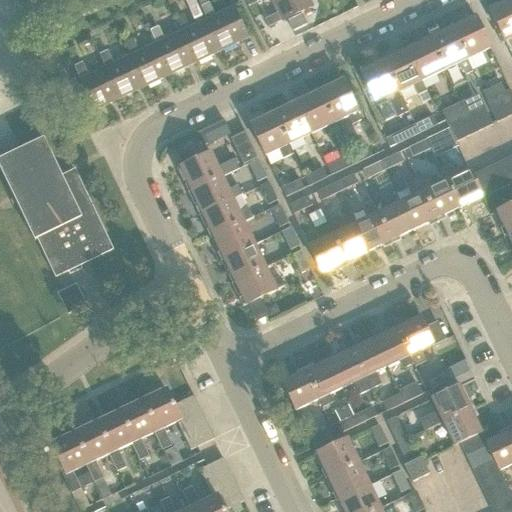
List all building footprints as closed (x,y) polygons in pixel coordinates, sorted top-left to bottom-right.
[(271,0),(278,13),(265,20),(269,29),(287,20),(301,13),(313,8),(308,0),(271,0)] [(511,0),(505,0),(488,8),(509,51),(511,49),(511,0)] [(208,21),(207,21),(221,51),(247,39),(233,9),(217,17),(210,4),(202,8),(208,21)] [(301,13),(287,20),(293,32),(307,25),(301,13)] [(474,15),(451,26),(467,60),(490,49),(474,15)] [(177,20),(183,33),(182,33),(196,63),(221,51),(207,21),(191,29),(185,16),(177,20)] [(472,72),(467,60),(451,26),(428,37),(444,71),(457,65),(461,71),(466,75),(472,72)] [(158,44),(157,45),(171,75),(196,63),(182,33),(166,41),(160,28),(152,32),(158,44)] [(101,37),(94,41),(98,49),(105,46),(101,37)] [(444,71),(428,37),(405,48),(421,82),(444,71)] [(171,75),(157,45),(141,52),(135,40),(126,44),(132,56),(131,56),(146,87),(171,75)] [(421,82),(405,48),(382,59),(399,93),(412,86),(417,97),(426,92),(421,82)] [(106,69),(120,99),(146,87),(131,56),(115,64),(109,52),(100,56),(106,69)] [(382,59),(359,70),(375,104),(389,98),(398,118),(408,113),(399,93),(382,59)] [(120,99),(106,69),(90,77),(84,64),(74,68),(95,111),(120,99)] [(334,124),(348,117),(351,125),(361,121),(357,113),(341,79),(318,90),(334,124)] [(487,101),(497,96),(506,92),(501,83),(482,92),(487,101)] [(318,90),(295,101),(311,135),(334,124),(318,90)] [(497,96),(508,117),(511,114),(511,93),(510,90),(506,92),(497,96)] [(478,94),(459,103),(464,113),(471,109),(483,104),(478,94)] [(487,101),(485,102),(495,123),(508,117),(497,96),(487,101)] [(272,112),(289,146),(311,135),(295,101),(272,112)] [(446,121),(458,116),(464,113),(459,103),(441,111),(446,120),(446,121)] [(471,109),(481,130),(493,124),(483,104),(471,109)] [(471,109),(464,113),(458,116),(468,136),(481,130),(471,109)] [(293,155),(289,146),(272,112),(249,123),(265,157),(269,165),(282,158),(283,160),(293,155)] [(433,116),(414,125),(419,135),(438,125),(433,116)] [(447,130),(451,139),(453,143),(468,136),(458,116),(446,121),(446,120),(443,121),(447,129),(447,130)] [(410,126),(392,136),(397,145),(415,136),(410,126)] [(451,139),(447,130),(447,129),(431,137),(436,146),(451,139)] [(258,158),(245,132),(231,138),(244,165),(258,158)] [(426,139),(409,148),(414,157),(431,148),(426,139)] [(0,160),(0,167),(35,240),(37,239),(55,278),(112,251),(74,171),(61,177),(43,140),(20,151),(0,160)] [(15,140),(0,147),(0,160),(20,151),(16,143),(15,140)] [(368,147),(350,156),(354,165),(373,156),(368,147)] [(381,161),(385,171),(403,162),(398,153),(381,161)] [(188,194),(222,177),(239,169),(234,159),(217,167),(211,154),(177,170),(188,194)] [(345,157),(327,167),(331,176),(350,167),(345,157)] [(506,187),(511,183),(511,170),(507,159),(495,165),(506,187)] [(264,178),(256,161),(248,165),(256,181),(264,178)] [(363,170),(368,179),(385,171),(381,161),(363,170)] [(439,169),(446,181),(459,209),(482,198),(472,176),(469,170),(456,176),(450,163),(439,169)] [(494,192),(506,187),(495,165),(484,170),(494,192)] [(309,187),(327,178),(323,169),(304,177),(309,187)] [(482,198),(494,192),(484,170),(472,176),(482,198)] [(335,184),(339,192),(358,184),(354,175),(335,184)] [(423,176),(417,179),(436,220),(459,209),(446,181),(430,189),(423,176)] [(199,216),(233,200),(222,177),(188,194),(199,216)] [(412,198),(400,203),(413,231),(436,220),(417,179),(406,185),(412,198)] [(301,181),(282,189),(286,197),(304,189),(301,181)] [(274,201),(267,184),(258,187),(266,205),(274,201)] [(339,192),(335,184),(318,192),(324,204),(328,206),(343,199),(339,192)] [(308,196),(290,205),(294,214),(312,205),(308,196)] [(210,239),(243,223),(253,219),(248,208),(238,212),(233,200),(199,216),(210,239)] [(367,219),(355,225),(365,246),(368,253),(390,242),(377,214),(372,203),(362,208),(367,219)] [(390,242),(413,231),(400,203),(377,214),(390,242)] [(511,205),(496,213),(506,233),(511,230),(511,205)] [(277,227),(285,223),(277,206),(268,210),(277,227)] [(337,218),(326,223),(345,263),(368,253),(355,225),(343,230),(337,218)] [(220,262),(254,246),(243,223),(210,239),(220,262)] [(321,241),(308,247),(322,275),(345,263),(326,223),(315,228),(321,241)] [(288,251),(297,247),(288,229),(280,233),(288,251)] [(220,262),(231,285),(265,268),(254,246),(220,262)] [(299,274),(308,270),(299,253),(291,257),(299,274)] [(231,285),(242,308),(285,288),(280,277),(271,281),(265,268),(231,285)] [(82,307),(73,287),(56,295),(66,315),(82,307)] [(270,305),(263,308),(268,318),(279,313),(276,307),(270,305)] [(409,323),(396,329),(409,357),(413,365),(414,368),(426,363),(421,352),(433,346),(420,318),(409,323)] [(409,357),(396,329),(374,340),(387,368),(399,362),(402,370),(413,365),(409,357)] [(387,368),(374,340),(351,351),(370,390),(382,385),(376,373),(387,368)] [(351,351),(328,362),(342,390),(354,384),(359,395),(370,390),(351,351)] [(319,401),(342,390),(328,362),(306,373),(319,401)] [(296,412),(319,401),(306,373),(282,384),(296,412)] [(429,391),(447,382),(442,374),(425,383),(429,391)] [(398,392),(400,395),(404,403),(419,396),(414,384),(398,392)] [(425,432),(442,424),(470,410),(459,387),(431,401),(436,413),(419,421),(425,432)] [(174,419),(169,408),(173,406),(166,390),(142,402),(157,433),(154,435),(162,451),(171,446),(164,430),(177,424),(174,419)] [(400,395),(380,404),(384,413),(404,403),(400,395)] [(174,419),(198,408),(193,397),(173,406),(169,408),(174,419)] [(141,441),(154,435),(157,433),(142,402),(119,413),(134,444),(132,445),(140,461),(148,456),(141,441)] [(339,425),(336,426),(340,436),(360,427),(356,417),(353,418),(348,407),(334,414),(339,425)] [(198,408),(174,419),(177,424),(180,430),(203,418),(198,408)] [(360,427),(377,419),(372,409),(356,417),(360,427)] [(481,434),(470,410),(442,424),(453,447),(481,434)] [(118,451),(132,445),(134,444),(119,413),(95,424),(110,455),(109,456),(117,472),(126,467),(118,451)] [(185,441),(209,429),(203,418),(180,430),(185,441)] [(385,423),(394,441),(403,437),(394,418),(385,423)] [(111,496),(103,478),(95,462),(109,456),(110,455),(95,424),(72,435),(87,466),(86,467),(93,482),(101,500),(111,496)] [(376,448),(386,444),(378,426),(368,430),(376,448)] [(209,429),(185,441),(190,452),(214,440),(209,429)] [(311,448),(328,439),(324,431),(307,439),(311,448)] [(499,472),(499,471),(511,464),(511,438),(509,433),(486,444),(487,446),(493,459),(499,472)] [(459,444),(465,457),(487,446),(486,444),(481,434),(453,447),(459,444)] [(86,467),(87,466),(72,435),(51,445),(64,473),(62,474),(71,493),(79,511),(88,507),(80,489),(73,473),(86,467)] [(411,454),(403,437),(394,441),(402,458),(411,454)] [(313,456),(324,480),(359,463),(348,440),(313,456)] [(487,446),(465,457),(471,469),(493,459),(487,446)] [(388,471),(397,466),(388,448),(379,452),(388,471)] [(404,466),(412,483),(429,475),(421,458),(404,466)] [(228,470),(223,459),(198,471),(203,482),(228,470)] [(471,469),(477,482),(499,472),(493,459),(471,469)] [(370,486),(359,463),(324,480),(335,502),(370,486)] [(228,470),(203,482),(208,493),(233,481),(228,470)] [(398,492),(408,488),(399,470),(390,475),(398,492)] [(477,482),(479,485),(483,495),(505,484),(499,472),(477,482)] [(233,481),(208,493),(211,499),(214,503),(238,491),(233,481)] [(489,507),(511,497),(505,484),(483,495),(489,507)] [(373,511),(381,509),(370,486),(335,502),(339,511),(373,511)] [(189,511),(224,511),(222,511),(217,511),(214,503),(211,499),(198,505),(190,488),(181,493),(189,510),(189,511)] [(238,491),(214,503),(217,511),(222,511),(224,511),(244,502),(238,491)] [(412,511),(414,511),(422,509),(413,491),(405,495),(412,511)] [(491,511),(511,511),(511,498),(511,497),(489,507),(491,511)] [(189,511),(189,510),(183,511),(174,511),(168,499),(159,504),(162,511),(189,511)]
